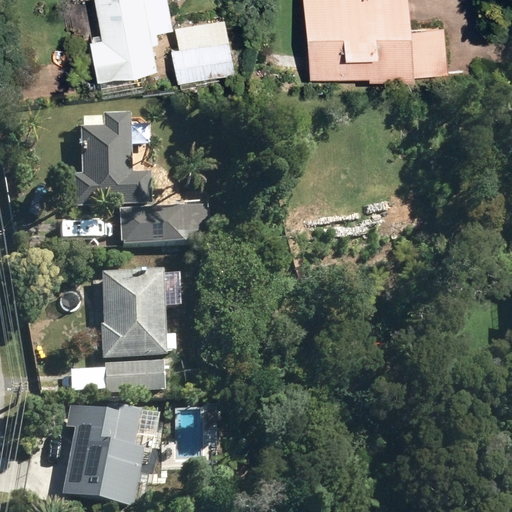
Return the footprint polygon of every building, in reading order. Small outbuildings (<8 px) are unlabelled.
[(93,77),(95,94),(137,86),(133,68),(152,65),(147,39),(152,37),(151,27),(166,24),(161,0),(88,0),(95,34),(82,37),(89,77),(93,77)] [(361,69),(361,73),(442,67),(438,21),(400,24),(398,0),(297,0),(304,73),(361,69)] [(218,12),(169,22),(173,45),(167,46),(174,80),(229,69),(218,12)] [(146,176),(128,176),(126,115),(97,116),(98,130),(75,131),(76,177),(66,177),(67,211),(147,208),(146,176)] [(115,242),(115,247),(205,245),(204,210),(116,211),(116,220),(82,221),(83,243),(115,242)] [(93,330),(94,365),(160,361),(160,356),(169,356),(168,341),(159,341),(158,310),(169,309),(168,280),(156,281),(156,275),(93,277),(96,330),(93,330)] [(101,394),(101,397),(161,395),(160,366),(100,368),(100,372),(66,373),(66,394),(101,394)] [(170,407),(170,416),(183,417),(183,407),(170,407)] [(146,457),(154,420),(101,410),(100,418),(63,410),(59,430),(70,432),(57,499),(121,511),(127,511),(139,455),(146,457)] [(235,460),(236,485),(252,484),(251,460),(235,460)]
